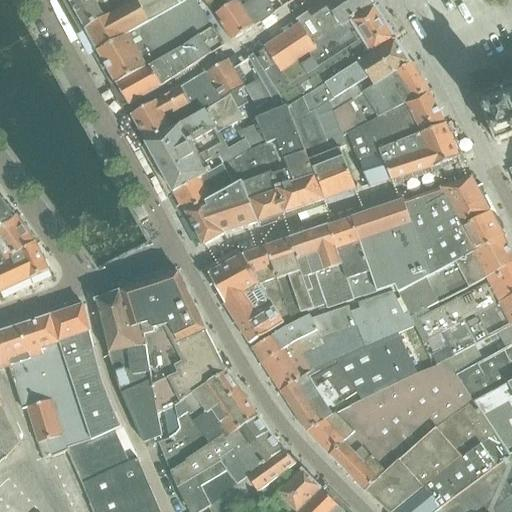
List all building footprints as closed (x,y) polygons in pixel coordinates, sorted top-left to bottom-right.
[(68,0),(72,8),(73,7),(76,9),(90,0),(68,0)] [(73,7),(72,8),(85,30),(85,29),(137,0),(90,0),(76,9),(73,7)] [(137,0),(85,29),(97,51),(161,16),(182,5),(187,0),(137,0)] [(161,16),(97,51),(116,84),(146,68),(147,68),(154,64),(184,45),(202,35),(213,28),(195,0),(187,0),(182,5),(161,16)] [(243,7),(242,6),(237,0),(236,0),(214,15),(231,41),(255,26),(243,7)] [(266,0),(251,0),(243,7),(255,26),(275,13),(266,0)] [(375,6),(371,0),(325,0),(295,19),(299,24),(313,45),(375,6)] [(247,58),(259,77),(278,110),(288,106),(312,92),(396,39),(375,6),(313,45),(315,49),(279,72),(263,48),(247,58)] [(299,24),(263,48),(279,72),(315,49),(313,45),(299,24)] [(146,68),(116,84),(128,105),(153,90),(186,71),(225,45),(213,28),(202,35),(184,45),(154,64),(147,68),(146,68)] [(314,110),(329,152),(338,148),(346,145),(342,136),(339,129),(333,112),(411,62),(396,39),(312,92),(318,108),(314,110)] [(180,87),(131,115),(146,143),(239,89),(244,87),(233,68),(228,59),(206,72),(205,71),(180,87)] [(342,136),(347,134),(429,91),(411,62),(333,112),(339,129),(342,136)] [(511,65),(474,79),(480,97),(479,97),(496,144),(501,143),(500,141),(511,136),(511,65)] [(239,89),(146,143),(174,193),(252,149),(265,142),(258,125),(239,132),(245,141),(227,151),(217,133),(242,119),(236,108),(246,102),(239,89)] [(391,181),(379,150),(446,123),(429,91),(347,134),(355,153),(368,187),(391,181)] [(288,106),(324,200),(348,191),(355,188),(343,157),(342,158),(338,148),(329,152),(314,110),(318,108),(312,92),(288,106)] [(265,142),(252,149),(263,175),(270,172),(272,177),(278,174),(291,211),(324,200),(288,106),(278,110),(256,119),(258,125),(265,142)] [(446,123),(379,150),(391,181),(392,181),(409,175),(429,170),(460,157),(446,123)] [(174,193),(186,214),(217,196),(243,181),(263,175),(252,149),(174,193)] [(263,175),(243,181),(251,204),(257,222),(291,211),(278,174),(272,177),(270,172),(263,175)] [(440,188),(404,200),(415,233),(417,237),(431,232),(434,242),(439,239),(450,233),(490,212),(471,178),(440,188)] [(186,214),(204,245),(222,235),(222,234),(257,222),(251,204),(243,181),(217,196),(186,214)] [(0,233),(19,218),(19,217),(0,194),(0,233)] [(367,213),(351,218),(373,284),(375,292),(391,286),(395,285),(398,293),(430,276),(417,237),(415,233),(404,200),(367,213)] [(450,233),(439,239),(434,242),(431,232),(417,237),(430,276),(463,258),(503,237),(490,212),(450,233)] [(0,233),(0,265),(9,261),(36,242),(19,218),(0,233)] [(373,284),(351,218),(328,226),(343,270),(346,279),(352,297),(363,294),(363,296),(375,292),(373,284)] [(328,226),(289,239),(312,306),(325,302),(327,307),(352,298),(352,297),(346,279),(343,270),(328,226)] [(430,276),(398,293),(408,313),(412,321),(418,319),(489,282),(486,278),(511,263),(511,252),(503,237),(463,258),(430,276)] [(266,248),(277,280),(289,315),(300,311),(301,313),(313,308),(312,306),(289,239),(266,248)] [(9,261),(0,265),(0,292),(31,278),(31,279),(49,271),(36,242),(9,261)] [(243,256),(261,288),(277,280),(266,248),(243,256)] [(261,288),(243,256),(209,274),(229,310),(250,344),(284,323),(261,288)] [(489,282),(418,319),(412,321),(415,327),(422,342),(428,339),(438,334),(442,332),(511,295),(511,263),(486,278),(489,282)] [(148,350),(203,323),(180,274),(119,293),(132,328),(143,324),(147,339),(151,338),(152,340),(147,342),(148,350)] [(415,327),(412,321),(408,313),(404,315),(392,291),(358,303),(360,308),(350,312),(348,306),(312,319),(310,315),(294,322),(253,349),(280,392),(306,375),(313,371),(365,348),(399,333),(415,327)] [(151,373),(148,350),(147,342),(152,340),(151,338),(147,339),(143,324),(132,328),(119,293),(97,302),(109,355),(120,390),(144,443),(163,437),(159,418),(151,373)] [(511,295),(442,332),(454,356),(511,325),(511,295)] [(114,432),(116,431),(122,428),(110,401),(96,358),(84,306),(52,317),(61,344),(92,439),(114,432)] [(61,344),(52,317),(52,316),(0,332),(0,365),(2,370),(9,367),(45,356),(43,350),(61,344)] [(227,371),(212,342),(207,330),(203,323),(148,350),(151,373),(159,418),(167,413),(171,439),(175,436),(178,434),(181,432),(183,425),(180,419),(177,412),(176,406),(227,371)] [(321,423),(307,432),(386,511),(393,511),(462,456),(495,435),(473,401),(455,376),(511,343),(511,325),(454,356),(445,360),(435,366),(418,373),(321,423)] [(280,392),(307,432),(321,423),(418,373),(399,333),(365,348),(313,371),(306,375),(280,392)] [(428,339),(433,349),(443,344),(438,334),(428,339)] [(511,343),(455,376),(473,401),(509,382),(511,380),(511,343)] [(92,439),(61,344),(43,350),(45,356),(9,367),(23,410),(29,409),(45,459),(52,457),(67,450),(68,452),(70,451),(68,448),(92,440),(92,439)] [(435,366),(445,360),(443,356),(432,362),(435,366)] [(240,390),(227,371),(176,406),(177,412),(180,419),(189,414),(195,424),(196,421),(197,422),(208,413),(240,390)] [(511,380),(509,382),(473,401),(495,435),(509,456),(511,454),(511,380)] [(208,413),(197,422),(205,436),(185,447),(166,458),(172,472),(190,462),(189,461),(224,436),(226,439),(258,416),(240,390),(208,413)] [(0,450),(8,456),(19,443),(2,407),(2,406),(0,402),(0,450)] [(164,442),(160,443),(166,458),(185,447),(205,436),(197,422),(196,421),(195,424),(189,414),(180,419),(183,425),(181,432),(178,434),(175,436),(171,439),(164,442)] [(190,462),(172,472),(179,488),(219,464),(225,456),(244,442),(247,447),(269,432),(258,416),(226,439),(224,436),(189,461),(190,462)] [(70,451),(68,452),(73,463),(121,442),(116,431),(114,432),(70,451)] [(179,488),(188,511),(202,511),(209,508),(249,477),(284,451),(269,432),(247,447),(244,442),(225,456),(219,464),(179,488)] [(509,456),(495,435),(462,456),(393,511),(435,511),(463,491),(510,457),(509,456)] [(121,442),(73,463),(78,473),(125,452),(121,442)] [(297,464),(284,451),(249,477),(260,491),(297,464)] [(130,463),(125,452),(78,473),(83,484),(130,463)] [(463,491),(435,511),(496,511),(495,509),(511,494),(511,486),(511,484),(511,483),(511,459),(510,457),(463,491)] [(160,511),(138,459),(130,463),(83,484),(94,511),(160,511)] [(289,511),(299,511),(322,490),(302,469),(260,510),(260,511),(275,511),(280,507),(276,503),(279,500),(289,511)] [(209,508),(211,511),(231,511),(244,504),(253,500),(261,493),(260,491),(249,477),(209,508)] [(511,511),(511,483),(511,484),(511,486),(511,494),(495,509),(496,511),(511,511)] [(344,511),(322,490),(299,511),(344,511)]
